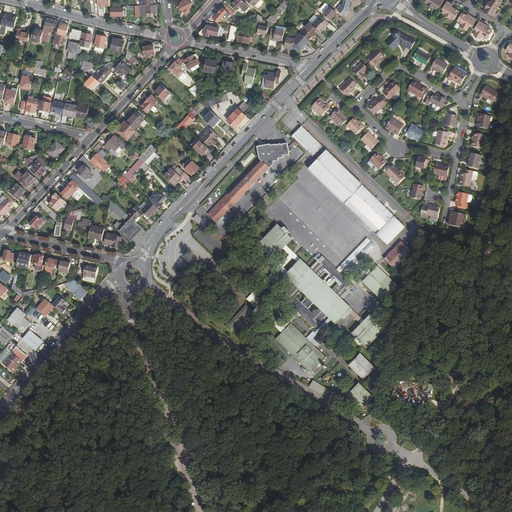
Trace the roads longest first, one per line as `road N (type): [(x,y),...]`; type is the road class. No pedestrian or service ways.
road 1 (secondary): [(310,70),(165,225),(139,265)]
road 2 (secondary): [(96,301),(0,414)]
road 3 (residential): [(35,6),(167,36)]
road 4 (residential): [(182,40),(310,70)]
road 5 (residential): [(2,234),(90,138)]
road 6 (residential): [(2,234),(125,267)]
road 7 (residential): [(459,99),(398,67),(356,106)]
road 8 (residential): [(90,138),(174,44)]
